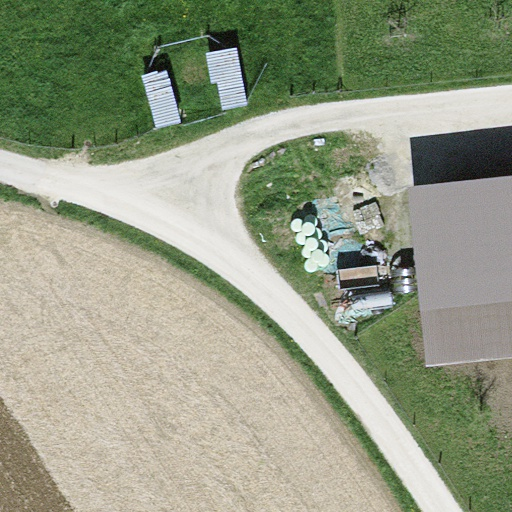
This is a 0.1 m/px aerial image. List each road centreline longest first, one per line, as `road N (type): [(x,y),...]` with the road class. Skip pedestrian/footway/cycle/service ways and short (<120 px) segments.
road 1 (unclassified): [(434,511),(325,348),(164,197)]
road 2 (residential): [(164,197),(266,133),(511,100)]
road 3 (residential): [(164,197),(0,161)]
